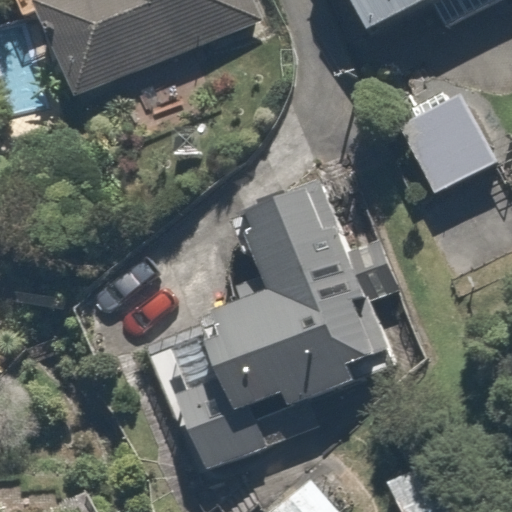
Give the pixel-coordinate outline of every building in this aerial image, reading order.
[(265,29),(254,0),(49,0),(43,2),(79,98),(265,29)] [(477,0),(364,0),(385,43),(477,0)] [(511,163),(474,85),(408,116),(448,198),(511,167),(511,163)] [(278,434),(273,421),(409,370),(338,178),(248,211),(280,296),(215,321),(218,328),(167,346),(209,459),(278,434)] [(403,511),(409,511),(452,494),(433,451),(385,471),(403,511)] [(340,511),(312,480),(276,511),(340,511)]
